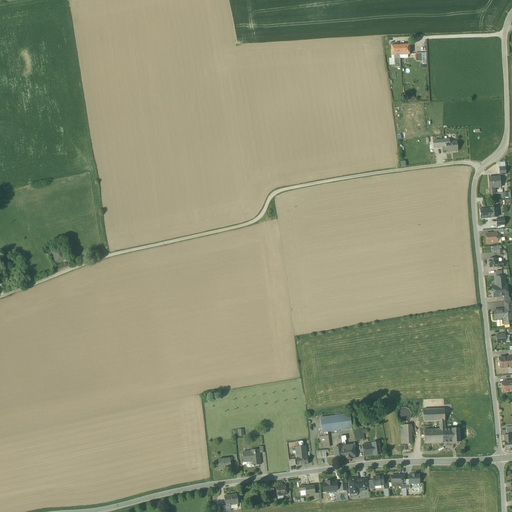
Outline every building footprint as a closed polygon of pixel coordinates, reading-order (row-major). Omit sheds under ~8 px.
[(409,44),(391,45),(392,55),(394,55),(394,58),(400,58),(399,55),(409,54),(409,44)] [(455,139),(441,140),(442,147),(446,146),(446,152),(453,151),(453,152),(458,151),(457,142),(455,142),(455,139)] [(500,177),(488,178),(490,194),(494,194),(494,188),(501,187),(500,177)] [(491,208),(480,209),(481,219),(491,218),(491,208)] [(494,233),(485,234),(486,243),(487,243),(488,244),(491,244),(492,243),(497,242),(497,243),(501,243),(500,233),(496,233),(494,233)] [(62,248),(52,252),(56,263),(66,259),(62,248)] [(498,258),(488,259),(489,268),(503,267),(502,262),(498,263),(498,258)] [(496,277),(495,277),(496,286),(506,285),(505,276),(502,276),(496,277)] [(496,286),(493,287),(492,287),(491,289),(491,291),(493,292),(494,297),(504,296),(508,296),(508,295),(507,285),(506,285),(496,286)] [(505,309),(493,310),(494,319),(503,318),(504,325),(511,324),(511,314),(511,308),(505,309)] [(505,334),(496,335),(497,344),(506,342),(505,336),(505,334)] [(511,356),(499,358),(500,368),(511,366),(511,356)] [(511,380),(502,382),(503,392),(511,391),(511,380)] [(444,409),(423,410),(423,422),(439,421),(440,429),(424,430),(424,443),(446,443),(445,429),(444,409)] [(400,414),(400,416),(400,417),(400,419),(401,420),(403,422),(404,422),(406,422),(407,422),(409,421),(410,420),(411,418),(411,417),(411,415),(410,414),(409,412),(408,412),(406,411),(404,411),(403,412),(401,413),(400,414)] [(335,415),(320,418),(322,433),(337,431),(352,429),(350,413),(341,415),(335,415)] [(412,425),(400,425),(401,444),(412,444),(412,425)] [(459,428),(445,429),(446,443),(459,442),(460,442),(460,441),(459,428)] [(363,429),(356,430),(357,440),(364,439),(363,429)] [(328,435),(320,437),(321,443),(319,444),(320,449),(330,447),(328,435)] [(378,442),(372,443),(373,455),(380,454),(378,442)] [(372,443),(362,445),(364,456),(373,455),(372,443)] [(346,446),(342,447),(342,446),(341,446),(334,448),(336,461),(355,458),(353,445),(346,446)] [(298,447),(295,447),(298,466),(308,464),(306,446),(304,446),(298,447)] [(258,449),(251,450),(251,451),(242,452),(244,462),(247,462),(247,463),(246,465),(248,467),(254,466),(254,465),(260,465),(258,449)] [(325,450),(316,451),(317,458),(326,457),(325,450)] [(230,458),(218,460),(218,463),(214,464),(214,463),(215,471),(215,470),(219,470),(231,469),(230,458)] [(412,475),(409,475),(409,484),(419,483),(419,482),(420,481),(420,480),(419,479),(419,475),(415,475),(412,475)] [(383,476),(373,477),(374,480),(374,486),(384,485),(384,484),(384,483),(384,481),(383,480),(383,476)] [(357,478),(349,479),(350,493),(352,493),(352,495),(357,495),(357,492),(358,492),(358,488),(361,488),(361,480),(357,480),(357,478)] [(333,481),(326,482),(326,483),(323,483),(324,492),(327,491),(327,494),(334,493),(334,491),(337,490),(337,482),(334,482),(333,481)] [(305,486),(305,490),(306,495),(315,494),(315,493),(314,485),(305,486)] [(285,486),(276,487),(277,496),(286,495),(286,488),(285,486)] [(237,494),(224,496),(226,506),(230,505),(238,504),(237,494)]
